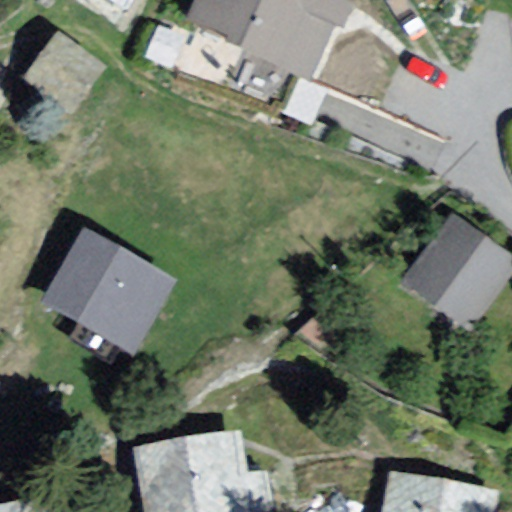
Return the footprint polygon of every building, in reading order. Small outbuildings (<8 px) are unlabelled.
[(348,0),(232,0),(209,56),(309,96),(348,0)] [(123,103),(84,55),(62,74),(100,121),(123,103)] [(0,170),(23,120),(0,110),(0,170)] [(63,270),(41,315),(133,363),(180,289),(87,239),(63,270)] [(478,343),(511,297),(511,280),(469,248),(426,304),(478,343)] [(260,511),(249,465),(163,486),(169,511),(260,511)] [(500,511),(501,509),(417,498),(415,511),(500,511)]
